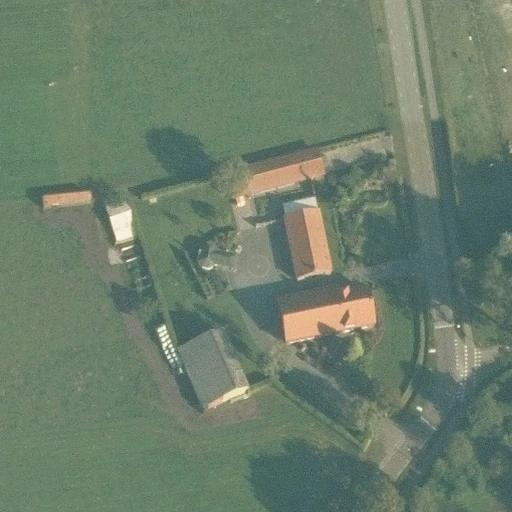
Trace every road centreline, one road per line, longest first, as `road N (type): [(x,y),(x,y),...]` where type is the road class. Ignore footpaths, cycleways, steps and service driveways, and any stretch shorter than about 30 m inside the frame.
road 1 (unclassified): [(447,371),(395,0)]
road 2 (unclassified): [(363,511),(437,409),(447,371)]
